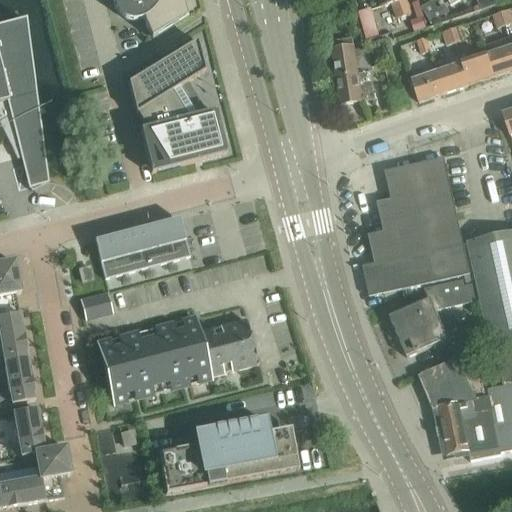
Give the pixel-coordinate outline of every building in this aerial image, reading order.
[(112,0),(113,2),(113,4),(114,6),(114,8),(115,11),(116,14),(118,17),(119,18),(121,20),(122,21),(124,22),(126,23),(128,24),(130,24),(133,24),(136,24),(137,24),(139,24),(140,23),(143,22),(147,31),(151,39),(188,16),(184,0),(112,0)] [(406,0),(378,0),(382,11),(388,9),(393,24),(411,18),(406,3),(407,3),(406,0)] [(498,8),(493,0),(475,0),(482,13),(498,8)] [(438,12),(426,19),(431,27),(442,20),(438,12)] [(359,16),(366,42),(378,39),(371,13),(359,16)] [(511,22),(509,13),(501,16),(505,29),(511,26),(511,22)] [(505,29),(501,16),(492,19),(497,32),(505,29)] [(422,20),(411,24),(414,35),(426,31),(422,20)] [(0,126),(4,125),(8,133),(3,135),(16,161),(17,163),(21,161),(29,192),(48,187),(39,119),(44,116),(46,115),(41,105),(37,107),(28,22),(0,29),(0,126)] [(459,30),(451,33),(455,46),(463,43),(459,30)] [(455,46),(451,33),(442,36),(447,49),(455,46)] [(426,41),(417,44),(422,57),(430,54),(426,41)] [(371,75),(365,76),(364,72),(370,71),(367,52),(354,54),(353,43),(331,46),(336,81),(341,108),(375,103),(371,75)] [(140,134),(141,139),(145,152),(151,177),(194,166),(202,164),(226,158),(215,115),(204,118),(185,87),(205,75),(197,44),(128,86),(136,117),(137,117),(146,132),(140,134)] [(511,50),(487,59),(495,81),(511,74),(511,50)] [(487,59),(462,68),(470,89),(495,81),(487,59)] [(462,68),(437,76),(445,98),(470,89),(462,68)] [(445,98),(437,76),(412,85),(419,106),(445,98)] [(511,138),(511,114),(502,118),(510,140),(511,138)] [(370,239),(377,267),(383,297),(398,293),(398,294),(464,279),(466,287),(476,284),(491,350),(496,349),(505,390),(511,389),(511,237),(463,248),(444,162),(421,167),(415,168),(415,169),(386,176),(399,233),(370,239)] [(35,210),(33,210),(35,216),(52,211),(51,205),(50,206),(35,210)] [(180,222),(95,244),(105,283),(190,261),(180,222)] [(0,321),(19,318),(16,298),(20,297),(15,265),(0,268),(0,321)] [(90,271),(81,273),(79,274),(82,286),(93,283),(90,271)] [(430,303),(390,320),(407,361),(448,343),(435,314),(478,304),(474,288),(464,290),(463,284),(425,293),(430,303)] [(108,297),(80,304),(85,324),(113,317),(108,298),(108,297)] [(19,318),(0,321),(0,344),(4,365),(27,361),(19,318)] [(195,321),(146,334),(155,365),(203,353),(199,336),(195,321)] [(246,324),(199,336),(203,353),(211,381),(258,369),(246,324)] [(119,341),(98,347),(106,378),(155,365),(146,334),(119,341)] [(203,353),(155,365),(163,397),(183,391),(190,390),(211,384),(211,381),(203,353)] [(27,361),(4,365),(12,408),(35,404),(27,361)] [(423,378),(437,412),(439,412),(448,455),(452,458),(469,455),(471,465),(474,464),(502,459),(501,457),(511,454),(511,400),(490,405),(492,414),(486,416),(483,403),(485,403),(482,387),(486,387),(482,366),(468,368),(472,389),(471,389),(460,362),(423,378)] [(155,365),(106,378),(112,399),(114,410),(136,404),(141,403),(163,397),(155,365)] [(36,413),(13,417),(21,461),(34,458),(44,456),(44,455),(36,413)] [(158,456),(162,472),(161,473),(162,481),(163,481),(164,484),(163,484),(164,492),(165,492),(166,497),(171,496),(172,497),(180,496),(180,495),(183,494),(183,495),(191,494),(191,493),(207,490),(207,491),(225,488),(225,486),(299,473),(291,432),(267,436),(265,424),(196,437),(198,449),(158,456)] [(135,447),(132,435),(121,438),(124,450),(135,447)] [(34,458),(39,482),(40,482),(44,505),(64,502),(61,481),(71,479),(66,451),(44,455),(44,456),(34,458)] [(40,482),(39,482),(0,489),(0,511),(5,511),(44,505),(40,482)]
